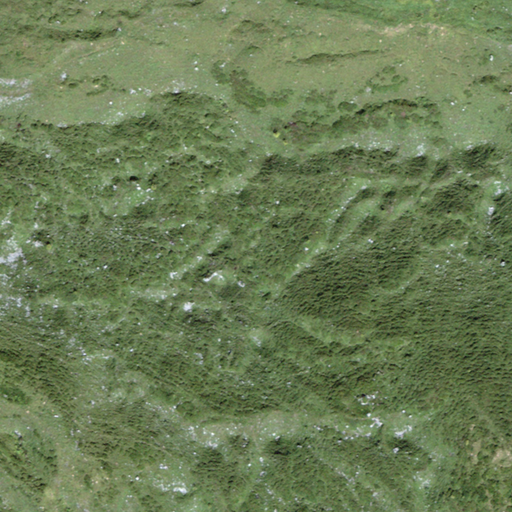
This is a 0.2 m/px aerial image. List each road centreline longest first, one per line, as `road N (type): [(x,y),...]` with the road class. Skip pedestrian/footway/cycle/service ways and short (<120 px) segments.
road 1 (track): [(0,88),(32,86),(75,51),(162,16),(201,15),(222,0)]
road 2 (track): [(276,0),(386,28),(430,18),(446,0)]
